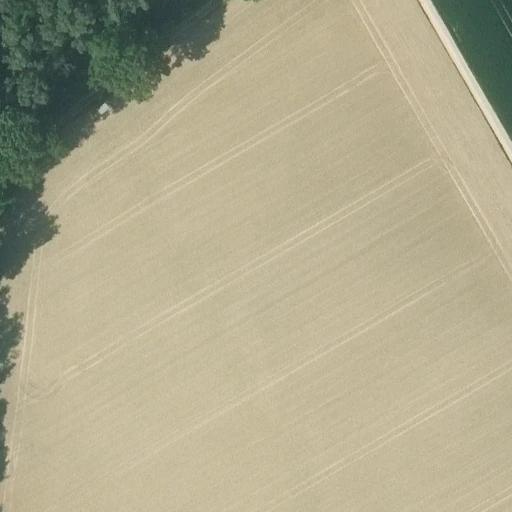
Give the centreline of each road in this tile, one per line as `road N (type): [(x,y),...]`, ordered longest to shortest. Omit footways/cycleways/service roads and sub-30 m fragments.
road 1 (track): [(234,0),(0,173)]
road 2 (track): [(511,155),(425,0)]
